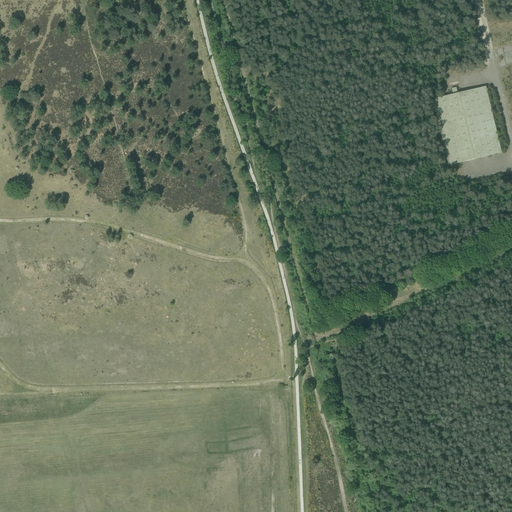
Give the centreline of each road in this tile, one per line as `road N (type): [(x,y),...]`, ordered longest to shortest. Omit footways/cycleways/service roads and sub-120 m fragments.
road 1 (unknown): [(306,511),(302,390),(309,359),(210,0)]
road 2 (track): [(283,379),(270,290),(242,255),(212,257),(91,221),(0,221)]
road 3 (track): [(283,379),(51,391),(9,376)]
road 4 (track): [(183,0),(245,224),(242,255)]
road 5 (unknown): [(309,359),(346,511)]
